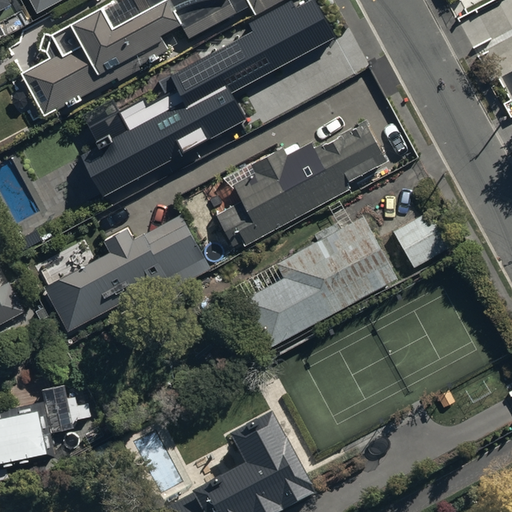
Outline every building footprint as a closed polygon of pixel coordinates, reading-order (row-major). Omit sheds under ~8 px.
[(0,0),(0,9),(10,3),(8,0),(0,0)] [(101,8),(52,35),(47,51),(50,56),(21,72),(45,118),(266,0),(119,0),(102,10),(101,8)] [(252,32),(169,76),(176,89),(147,105),(144,99),(121,112),(131,130),(82,156),(104,196),(245,120),(230,92),(334,36),(313,0),(311,0),(297,8),(292,0),(291,0),(248,24),(252,32)] [(288,155),(283,146),(211,186),(224,209),(213,215),(231,248),(245,241),(246,244),(352,186),(349,181),(387,160),(364,120),(316,148),(312,141),(288,155)] [(430,209),(393,232),(413,267),(451,246),(430,209)] [(180,213),(133,238),(128,227),(104,239),(110,250),(44,285),(68,331),(155,285),(161,296),(210,270),(180,213)] [(397,276),(363,215),(340,228),(336,221),(313,234),(317,241),(276,263),(283,275),(240,299),(268,348),(397,276)] [(0,321),(22,310),(7,282),(0,285),(0,321)] [(73,427),(71,420),(91,415),(88,403),(76,405),(75,396),(67,398),(64,383),(41,388),(44,401),(0,410),(0,477),(9,476),(7,464),(56,454),(51,432),(73,427)] [(272,412),(227,436),(245,466),(165,510),(166,511),(285,511),(317,495),(272,412)]
